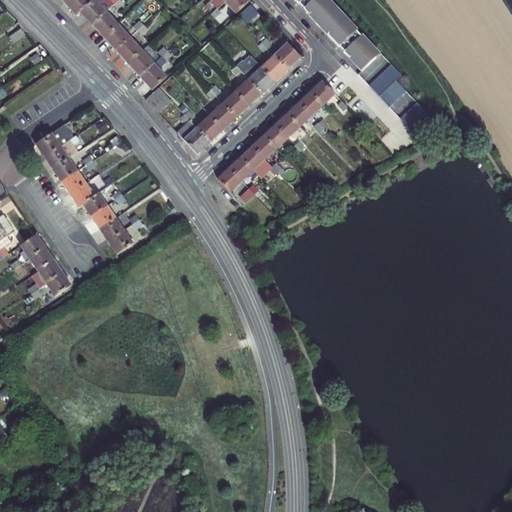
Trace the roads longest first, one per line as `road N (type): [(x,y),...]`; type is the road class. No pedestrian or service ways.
road 1 (primary): [(300,511),(297,438),(275,344),(235,251),(184,185)]
road 2 (primary): [(184,185),(266,351),(285,429),(289,511)]
road 3 (residential): [(184,185),(324,54)]
road 4 (residential): [(0,171),(26,136),(101,83)]
road 5 (residential): [(0,173),(27,190),(84,275)]
road 6 (primary): [(101,83),(184,185)]
